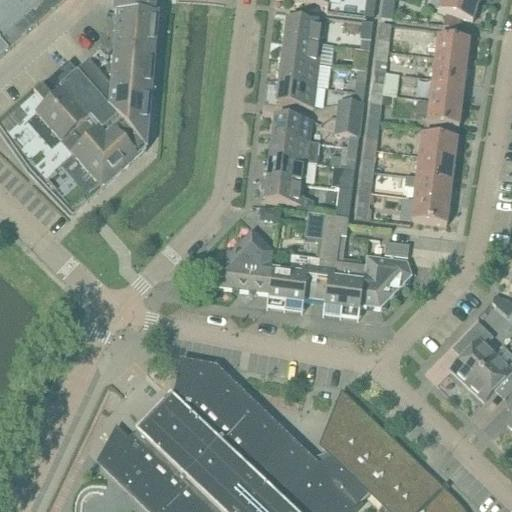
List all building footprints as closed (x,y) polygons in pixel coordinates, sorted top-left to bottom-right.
[(0,0),(0,60),(67,0),(0,0)] [(117,17),(153,19),(154,0),(114,0),(113,17),(117,17)] [(365,0),(364,20),(373,21),(375,0),(365,0)] [(445,17),(453,20),(460,22),(472,26),(478,5),(462,0),(440,0),(435,14),(445,17)] [(112,93),(150,97),(157,19),(153,19),(117,17),(115,42),(88,66),(112,93)] [(445,17),(442,29),(457,30),(460,22),(453,20),(445,17)] [(283,44),(320,48),(323,27),(306,25),(286,22),(283,44)] [(361,43),(360,53),(368,54),(372,27),(361,26),(359,43),(361,43)] [(469,44),(449,42),(437,40),(434,62),(466,66),(469,44)] [(281,65),(318,70),(320,48),(283,44),(281,65)] [(377,54),(387,56),(388,46),(378,44),(377,54)] [(360,53),(358,64),(367,65),(368,54),(360,53)] [(386,66),(387,56),(377,54),(375,64),(386,66)] [(464,87),(466,66),(434,62),(431,83),(464,87)] [(278,86),(316,91),(318,70),(281,65),(278,86)] [(45,184),(116,121),(76,76),(67,66),(41,90),(42,91),(36,97),(34,95),(0,125),(0,132),(30,174),(34,171),(45,184)] [(116,121),(145,154),(150,97),(112,93),(88,66),(76,76),(116,121)] [(461,109),(464,87),(431,83),(429,105),(461,109)] [(354,95),(363,96),(365,86),(356,85),(354,95)] [(275,108),(295,110),(313,112),(316,91),(278,86),(275,108)] [(372,87),(371,98),(381,99),(382,89),(372,87)] [(362,106),(363,96),(354,95),(353,105),(362,106)] [(380,109),(381,99),(371,98),(370,108),(380,109)] [(336,121),(361,124),(364,108),(338,105),(336,121)] [(426,127),(438,128),(458,131),(461,109),(429,105),(426,127)] [(271,141),(308,146),(311,124),(294,122),(274,120),(271,141)] [(116,121),(45,184),(42,187),(72,219),(114,182),(145,154),(116,121)] [(349,140),(347,150),(356,151),(358,141),(359,142),(361,124),(336,121),(334,138),(349,140)] [(417,160),(454,164),(456,143),(420,138),(417,160)] [(306,167),(316,168),(319,147),(308,146),(271,141),(269,162),(306,167)] [(366,143),(364,153),(374,154),(376,144),(366,143)] [(341,151),(339,172),(354,174),(356,151),(347,150),(347,152),(341,151)] [(373,164),(374,154),(364,153),(363,163),(373,164)] [(415,181),(451,186),(454,164),(417,160),(415,181)] [(266,184),(303,188),(306,167),(269,162),(266,184)] [(354,174),(339,172),(333,171),(331,192),(338,192),(339,191),(351,193),(354,174)] [(412,203),(448,208),(451,186),(415,181),(405,180),(404,190),(413,191),(412,203)] [(264,205),(283,207),(297,209),(296,216),(307,217),(312,218),(312,217),(313,206),(302,201),(303,188),(266,184),(264,205)] [(360,186),(359,196),(370,197),(371,187),(360,186)] [(338,192),(334,219),(348,221),(351,194),(338,192)] [(368,207),(370,197),(359,196),(358,206),(368,207)] [(409,225),(426,227),(446,229),(448,208),(412,203),(409,225)] [(259,224),(277,226),(278,213),(261,211),(259,224)] [(307,217),(305,232),(322,234),(324,219),(324,218),(312,217),(312,218),(307,217)] [(271,270),(272,270),(273,255),(251,234),(209,277),(214,291),(268,298),(271,270)] [(387,243),(385,257),(406,259),(408,245),(387,243)] [(319,263),(314,304),(324,306),(322,319),(358,324),(359,310),(366,268),(336,264),(338,248),(320,245),(318,263),(319,263)] [(304,303),(314,304),(319,263),(318,263),(290,260),(289,272),(272,270),(271,270),(268,298),(266,312),(302,317),(304,303)] [(366,268),(359,310),(366,311),(369,308),(374,312),(380,313),(412,280),(407,266),(367,261),(366,268)] [(450,373),(467,389),(494,361),(482,350),(492,340),(477,326),(458,347),(467,356),(450,373)] [(494,361),(467,389),(483,405),(500,388),(510,397),(511,394),(511,359),(503,351),(494,361)] [(231,511),(223,503),(244,481),(260,496),(266,490),(283,506),(317,470),(316,469),(214,372),(182,366),(175,400),(175,402),(168,395),(165,398),(167,401),(163,405),(163,404),(126,443),(116,434),(99,467),(146,511),(231,511)] [(342,398),(335,416),(322,450),(331,460),(316,469),(317,470),(283,506),(266,490),(260,496),(244,481),(223,503),(231,511),(355,511),(370,496),(383,509),(380,511),(459,511),(457,508),(443,496),(449,489),(445,486),(439,491),(342,398)]
